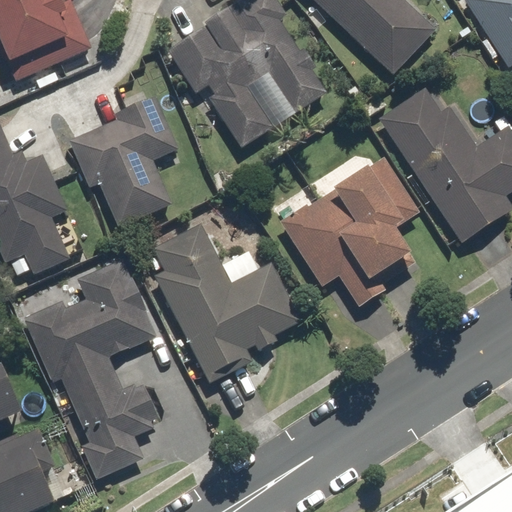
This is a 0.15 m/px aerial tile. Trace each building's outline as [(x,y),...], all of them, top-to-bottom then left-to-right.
[(0,0),(0,47),(19,89),(97,54),(71,0),(0,0)] [(275,0),(254,0),(171,52),(199,96),(205,92),(244,153),(335,95),(275,0)] [(314,0),(396,78),(439,32),(405,0),(314,0)] [(511,0),(466,0),(465,1),(511,69),(511,0)] [(426,88),(379,120),(466,247),(511,215),(511,203),(509,199),(511,197),(511,128),(480,149),(452,108),(444,113),(426,88)] [(184,152),(159,98),(117,117),(119,121),(76,140),(117,233),(176,206),(157,164),(184,152)] [(2,123),(0,123),(0,249),(8,267),(27,259),(36,280),(74,263),(55,220),(72,213),(46,155),(21,166),(2,123)] [(388,159),(283,224),(325,291),(343,280),(362,309),(428,269),(402,228),(423,214),(388,159)] [(207,227),(148,255),(210,387),(257,364),(251,352),(306,326),(277,265),(261,272),(252,254),(225,267),(207,227)] [(27,327),(98,485),(149,462),(139,439),(168,426),(147,380),(124,390),(112,363),(161,341),(126,263),(80,283),(88,300),(27,327)] [(0,429),(29,417),(0,351),(0,429)] [(44,428),(0,446),(0,511),(49,511),(66,505),(53,475),(63,471),(44,428)] [(511,511),(511,479),(497,488),(458,511),(511,511)]
